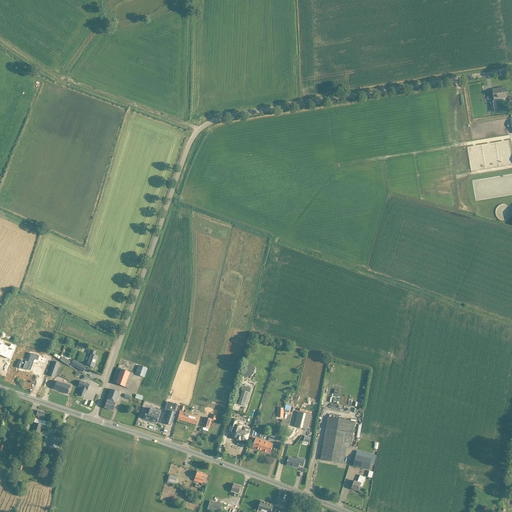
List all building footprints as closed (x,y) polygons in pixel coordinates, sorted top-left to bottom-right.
[(493,91),(494,95),(494,99),(507,97),(505,87),(499,88),(499,89),(493,91)] [(0,355),(5,357),(5,358),(10,360),(11,357),(15,349),(16,346),(11,344),(10,346),(9,347),(1,343),(2,341),(2,342),(2,341),(0,339),(0,355)] [(95,355),(94,355),(95,352),(91,350),(90,353),(86,365),(88,366),(93,367),(95,361),(96,361),(97,357),(95,356),(95,355)] [(23,369),(23,368),(27,370),(30,371),(33,363),(33,362),(37,363),(39,356),(34,354),(31,353),(28,362),(25,361),(24,364),(20,362),(19,367),(18,368),(23,369)] [(70,362),(63,357),(60,361),(68,366),(70,362)] [(73,360),(70,365),(83,372),(85,367),(73,360)] [(247,364),(243,374),(247,376),(251,377),(254,367),(247,364)] [(144,377),(147,369),(138,365),(135,374),(144,377)] [(57,371),(50,368),(48,375),(54,377),(57,371)] [(133,374),(118,368),(112,383),(128,388),(133,374)] [(56,381),(54,389),(62,392),(68,394),(71,386),(62,383),(56,381)] [(89,385),(80,381),(83,383),(81,388),(79,396),(83,397),(86,390),(87,390),(89,385)] [(243,386),(238,404),(245,406),(251,388),(243,386)] [(113,411),(119,392),(110,389),(106,400),(107,400),(104,408),(113,411)] [(168,411),(164,424),(171,426),(175,413),(177,406),(167,403),(165,410),(168,411)] [(147,408),(143,419),(156,423),(160,412),(147,408)] [(33,432),(39,433),(46,413),(37,411),(34,422),(32,431),(33,431),(33,432)] [(196,425),(197,420),(198,417),(179,412),(177,419),(196,425)] [(311,415),(298,412),(294,426),(307,430),(311,415)] [(321,460),(343,464),(346,447),(351,447),(355,421),(328,417),(321,460)] [(211,419),(206,418),(204,424),(203,423),(202,426),(209,428),(211,419)] [(26,420),(23,429),(28,431),(28,430),(29,430),(31,426),(29,425),(31,421),(26,420)] [(236,425),(232,436),(238,438),(237,439),(241,440),(241,439),(246,441),(247,439),(248,440),(249,437),(248,437),(249,434),(240,431),(241,427),(236,425)] [(57,451),(60,441),(62,436),(54,433),(53,436),(50,435),(49,438),(46,437),(42,446),(57,451)] [(270,454),(271,449),(273,444),(256,438),(252,448),(270,454)] [(357,450),(355,461),(353,466),(369,470),(370,464),(374,465),(377,456),(357,450)] [(30,452),(29,457),(35,459),(39,460),(41,455),(37,454),(30,452)] [(289,457),(288,460),(287,465),(292,466),(292,465),(299,467),(298,468),(299,468),(299,465),(303,466),(305,460),(297,458),(297,459),(289,457)] [(203,481),(204,479),(205,474),(197,471),(195,476),(194,478),(194,481),(202,483),(203,481)] [(168,479),(167,482),(172,483),(174,484),(175,482),(176,477),(169,474),(168,479)] [(358,491),(360,487),(362,488),(366,478),(360,475),(357,482),(355,481),(352,488),(358,491)] [(231,491),(235,493),(234,496),(238,497),(242,486),(234,484),(231,491)] [(212,511),(220,511),(221,510),(222,506),(210,501),(207,510),(212,511)] [(261,501),(258,510),(263,511),(271,511),(274,505),(261,501)]
